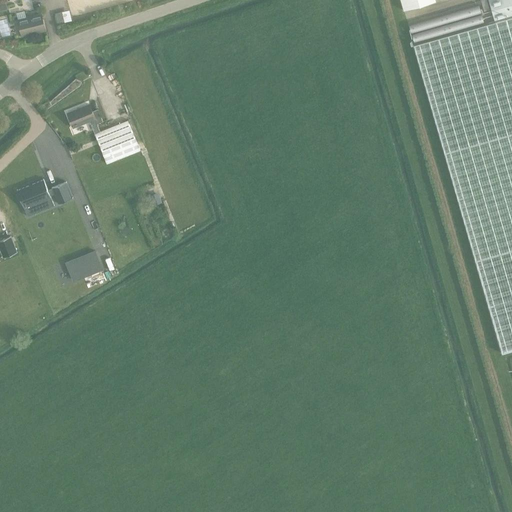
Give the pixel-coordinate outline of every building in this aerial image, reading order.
[(435,1),(434,0),(400,0),(403,11),(435,1)] [(511,0),(488,0),(494,21),(413,45),(502,353),(511,350),(511,0)] [(62,12),(55,13),(58,24),(64,22),(62,12)] [(41,14),(18,20),(22,36),(45,30),(41,14)] [(89,121),(102,151),(107,164),(123,157),(140,150),(128,120),(100,131),(97,124),(102,121),(97,109),(92,111),(89,104),(67,113),(73,127),(89,121)] [(17,189),(17,190),(24,208),(25,208),(25,207),(50,197),(50,198),(51,197),(50,195),(55,193),(58,203),(58,204),(73,198),(72,197),(66,183),(66,182),(52,188),(52,189),(48,190),(43,179),(43,180),(18,190),(17,189)] [(149,196),(153,206),(162,202),(158,193),(149,196)] [(0,249),(3,258),(17,252),(10,236),(0,239),(0,249)] [(109,276),(118,273),(109,246),(99,250),(109,276)] [(95,250),(67,261),(75,281),(102,270),(95,250)]
